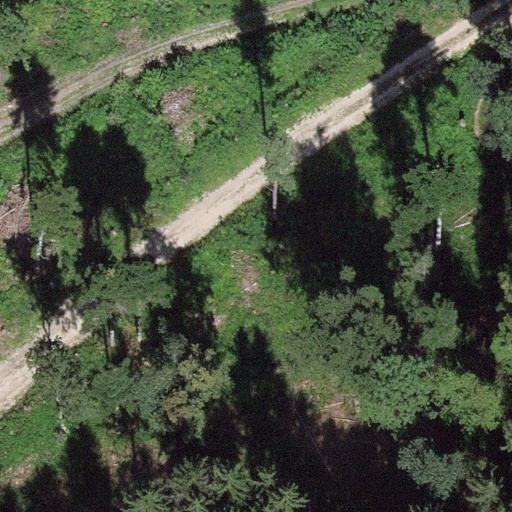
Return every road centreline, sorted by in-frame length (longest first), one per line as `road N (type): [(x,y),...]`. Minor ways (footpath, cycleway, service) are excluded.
road 1 (track): [(0,378),(365,90),(511,6)]
road 2 (track): [(311,0),(85,84),(0,127)]
